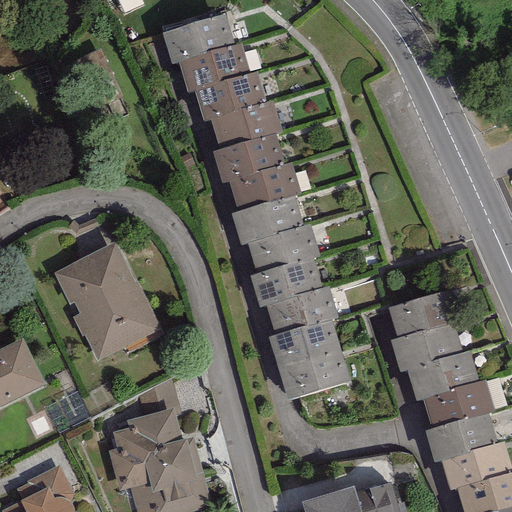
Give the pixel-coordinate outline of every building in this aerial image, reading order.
[(155,43),(164,75),(171,73),(229,57),(221,26),(155,43)] [(171,73),(180,104),(190,101),(244,86),(236,55),(229,57),(171,73)] [(190,101),(198,132),(205,130),(264,114),(255,83),(244,86),(190,101)] [(205,130),(213,162),(271,146),(276,145),(267,113),(264,114),(205,130)] [(207,163),(215,194),(223,192),(279,177),(271,146),(213,162),(207,163)] [(223,192),(232,224),(290,208),(298,205),(290,174),(279,177),(223,192)] [(226,225),(234,256),(243,254),(299,239),(290,208),(232,224),(226,225)] [(243,254),(251,285),(311,269),(315,268),(307,237),(299,239),(243,254)] [(113,249),(47,280),(90,368),(156,336),(113,249)] [(244,287),(253,318),(261,316),(319,300),(311,269),(251,285),(244,287)] [(381,312),(390,343),(447,328),(454,326),(445,295),(381,312)] [(261,316),(270,347),(329,331),(332,330),(324,299),(319,300),(261,316)] [(384,345),(392,376),(400,374),(455,359),(447,328),(390,343),(384,345)] [(270,378),(337,360),(329,331),(270,347),(262,349),(270,378)] [(0,412),(37,394),(16,350),(0,357),(0,412)] [(400,374),(409,405),(417,403),(472,388),(464,357),(455,359),(400,374)] [(278,408),(345,390),(337,360),(270,378),(278,408)] [(168,409),(184,404),(181,392),(178,380),(144,390),(150,414),(168,409)] [(417,403),(426,434),(483,418),(489,417),(481,386),(472,388),(417,403)] [(124,489),(130,511),(190,511),(208,507),(199,471),(192,473),(188,456),(183,437),(176,438),(168,409),(150,414),(123,421),(125,430),(107,435),(112,455),(105,457),(114,492),(124,489)] [(418,436),(427,467),(436,465),(491,450),(483,418),(426,434),(418,436)] [(436,465),(444,496),(451,494),(507,479),(499,448),(491,450),(436,465)] [(9,493),(18,511),(58,511),(55,504),(64,500),(51,473),(9,493)] [(451,494),(455,511),(505,511),(511,510),(511,477),(507,479),(451,494)] [(385,511),(378,487),(295,511),(294,511),(385,511)]
